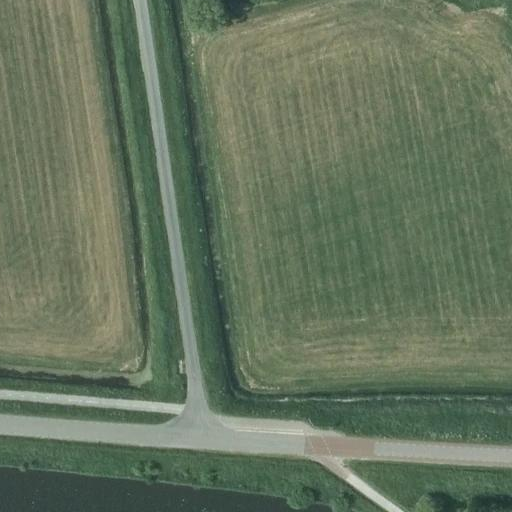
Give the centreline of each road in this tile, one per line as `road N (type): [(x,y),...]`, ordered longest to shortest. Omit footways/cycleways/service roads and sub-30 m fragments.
road 1 (unclassified): [(202,440),(143,0)]
road 2 (tertiary): [(202,440),(0,422)]
road 3 (tertiary): [(318,446),(511,457)]
